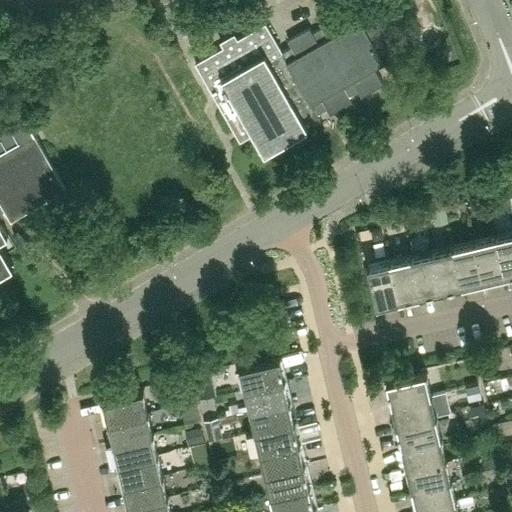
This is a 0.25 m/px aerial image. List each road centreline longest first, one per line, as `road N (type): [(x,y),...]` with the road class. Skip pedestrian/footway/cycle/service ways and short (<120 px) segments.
road 1 (unclassified): [(0,383),(295,214)]
road 2 (unclassified): [(295,214),(480,108)]
road 3 (residential): [(329,348),(511,305)]
road 4 (residential): [(368,511),(329,348)]
road 5 (residential): [(329,348),(295,214)]
